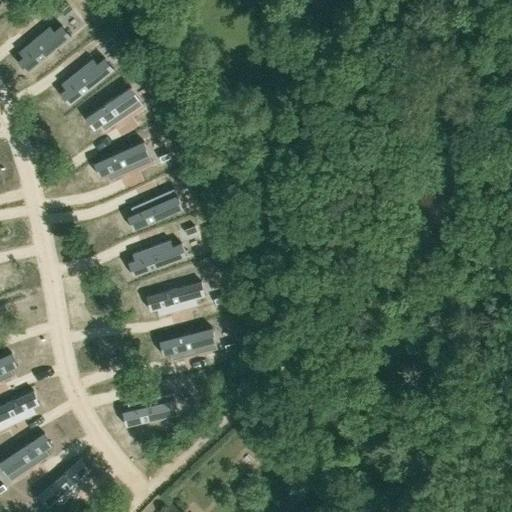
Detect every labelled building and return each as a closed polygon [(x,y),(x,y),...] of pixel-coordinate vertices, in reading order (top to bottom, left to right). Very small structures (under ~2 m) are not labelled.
[(72,9),(68,4),(60,11),(64,16),(72,9)] [(71,36),(61,25),(54,31),(50,26),(18,51),(23,57),(17,61),(27,73),(71,36)] [(107,49),(116,42),(112,37),(103,44),(107,49)] [(104,58),(97,64),(93,58),(61,84),(65,89),(60,93),(69,105),(114,70),(104,58)] [(86,117),(94,130),(100,126),(104,132),(143,105),(131,87),(86,117)] [(152,104),(161,98),(157,93),(148,99),(152,104)] [(93,163),(100,177),(106,174),(109,180),(152,161),(143,141),(93,163)] [(161,162),(171,158),(169,152),(159,157),(161,162)] [(133,214),(127,217),(133,230),(183,208),(174,188),(131,207),(133,214)] [(187,235),(197,231),(195,225),(185,229),(187,235)] [(187,257),(182,243),(172,246),(170,240),(132,254),(135,260),(128,262),(133,277),(187,257)] [(150,311),(157,309),(159,316),(198,305),(196,298),(205,295),(201,280),(146,296),(150,311)] [(216,304),(226,302),(224,295),(214,299),(216,304)] [(170,354),(171,361),(217,349),(212,327),(159,341),(163,356),(170,354)] [(226,351),(236,348),(235,342),(224,345),(226,351)] [(0,381),(14,375),(11,369),(18,366),(11,352),(0,357),(0,381)] [(0,429),(36,413),(33,407),(40,404),(33,390),(0,405),(0,429)] [(174,392),(128,403),(129,410),(122,412),(126,426),(179,414),(174,392)] [(50,455),(46,449),(52,445),(44,432),(0,461),(0,464),(10,481),(50,455)] [(47,508),(55,501),(59,506),(90,480),(85,475),(90,470),(81,459),(37,496),(47,508)] [(181,511),(172,503),(163,511),(181,511)]
